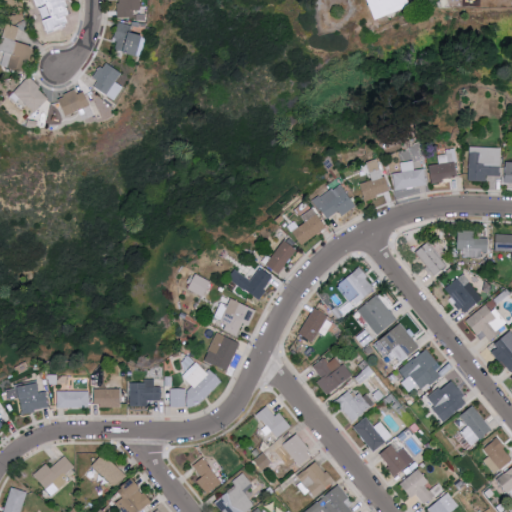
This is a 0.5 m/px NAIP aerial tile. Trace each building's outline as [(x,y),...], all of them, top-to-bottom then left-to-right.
[(36,0),(39,8),(41,7),(45,19),(44,20),(48,32),(73,24),(66,1),(68,0),(36,0)] [(133,17),(133,10),(141,10),(141,0),(118,0),(119,18),(133,17)] [(371,0),(379,19),(410,7),(410,5),(414,2),(415,0),(371,0)] [(130,32),(132,25),(119,23),(114,51),(142,56),(145,35),(130,32)] [(29,73),(35,46),(17,42),(20,28),(5,24),(0,48),(0,50),(5,51),(1,66),(29,73)] [(94,89),(118,99),(123,86),(118,83),(123,71),(103,62),(96,79),(98,80),(94,89)] [(50,97),(29,77),(14,92),(36,112),(50,97)] [(81,112),(84,119),(94,116),(85,89),(60,98),(66,116),(81,112)] [(468,180),(486,181),(486,175),(500,176),(501,147),(469,146),(468,180)] [(432,181),(459,179),(455,148),(445,149),(446,154),(438,155),(439,163),(430,164),(432,181)] [(361,183),(366,199),(389,192),(379,158),(366,162),(372,180),(361,183)] [(427,184),(425,168),(414,169),(413,160),(401,162),(402,171),(392,173),(395,189),(427,184)] [(325,219),(339,211),(342,215),(356,207),(342,183),(314,199),(325,219)] [(295,220),(289,225),(301,244),(326,228),(315,210),(296,222),(295,220)] [(463,255),(488,256),(489,238),(475,237),(475,230),(458,230),(458,249),(463,249),(463,255)] [(511,234),(497,234),(496,250),(511,250),(511,234)] [(297,247),(283,239),(267,265),(281,273),(297,247)] [(447,264),(427,242),(414,253),(434,275),(447,264)] [(260,298),(273,276),(258,267),(251,279),(235,269),(229,279),(260,298)] [(337,287),(355,307),(377,287),(358,267),(337,287)] [(189,289),(205,297),(212,281),(196,273),(189,289)] [(444,288),(465,313),(483,298),(469,281),(464,286),(457,278),(444,288)] [(397,318),(376,294),(357,311),(379,335),(397,318)] [(224,330),(237,335),(243,323),(246,324),(253,307),(231,298),(228,305),(221,302),(215,317),(227,322),(224,330)] [(466,320),(478,334),(482,331),(490,340),(507,326),(488,302),(466,320)] [(299,332),(313,341),(329,315),(315,307),(299,332)] [(420,346),(402,322),(375,344),(393,367),(420,346)] [(229,370),(240,341),(215,332),(205,361),(229,370)] [(511,332),(491,346),(506,371),(511,367),(511,332)] [(422,389),(444,374),(426,349),(399,369),(406,378),(411,374),(422,389)] [(313,366),(322,378),(317,382),(328,396),(352,376),(336,356),(329,362),(325,357),(313,366)] [(218,380),(197,360),(182,376),(192,385),(186,392),(197,403),(218,380)] [(428,398),(445,420),(469,401),(451,379),(428,398)] [(155,381),(130,381),(131,406),(148,405),(148,400),(161,399),(161,386),(155,386),(155,381)] [(40,382),(18,385),(21,412),(49,409),(47,390),(41,391),(40,382)] [(122,388),(95,388),(95,406),(122,406),(122,388)] [(170,407),(185,406),(185,388),(170,388),(170,407)] [(89,407),(90,391),(57,390),(57,406),(89,407)] [(370,407),(359,393),(354,397),(348,390),(335,401),(352,422),(370,407)] [(276,416),(268,405),(258,412),(276,438),(292,427),(282,411),(276,416)] [(471,446),(493,430),(474,405),(461,415),(469,425),(461,431),(471,446)] [(380,421),(373,427),(365,417),(353,427),(373,452),(392,436),(380,421)] [(275,450),(287,466),(296,460),(300,466),(315,455),(298,433),(275,450)] [(484,449),(489,455),(483,460),(495,474),(511,458),(511,454),(497,437),(484,449)] [(396,475),(414,460),(397,440),(379,454),(396,475)] [(116,487),(127,475),(103,453),(92,465),(116,487)] [(75,465),(64,455),(52,468),(46,462),(33,476),(54,495),(68,480),(64,477),(75,465)] [(208,494),(223,483),(204,457),(193,465),(202,477),(198,480),(208,494)] [(306,493),(310,490),(315,496),(334,482),(318,460),(295,477),(306,493)] [(508,492),(511,489),(511,467),(498,479),(508,492)] [(400,483),(412,497),(416,494),(425,504),(442,490),(437,484),(432,488),(417,469),(400,483)] [(232,481),(236,486),(216,501),(224,511),(244,511),(255,504),(245,492),(254,485),(244,472),(232,481)] [(125,497),(118,502),(125,511),(140,511),(153,502),(143,488),(144,487),(136,477),(120,489),(125,497)] [(320,511),(323,510),(324,511),(352,511),(353,511),(344,502),(350,497),(340,484),(304,511),(320,511)] [(21,511),(27,490),(11,487),(4,511),(21,511)] [(451,511),(459,506),(450,493),(428,507),(431,511),(451,511)]
